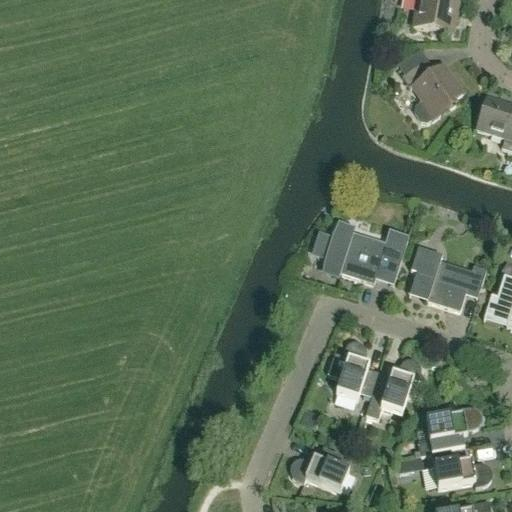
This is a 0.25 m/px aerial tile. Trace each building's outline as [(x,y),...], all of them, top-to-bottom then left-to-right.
[(452,38),(459,3),(449,1),(449,0),(418,0),(413,31),(452,38)] [(412,92),(421,106),(415,110),(413,116),(420,127),(426,128),(431,125),(432,125),(455,110),(452,106),(464,98),(444,69),(435,75),(427,64),(402,81),(410,93),(412,92)] [(511,155),(511,109),(487,101),(476,134),(504,143),(501,152),(511,155)] [(375,283),(393,289),(408,241),(389,235),(385,248),(335,233),(331,242),(326,240),(320,241),(317,246),(315,251),(315,257),(319,261),(324,263),(322,273),(373,289),(375,283)] [(477,303),(486,275),(473,270),(471,276),(440,266),(442,260),(418,253),(410,275),(416,277),(409,300),(459,317),(465,299),(477,303)] [(511,283),(503,280),(496,302),(491,300),(483,324),(511,333),(511,283)] [(371,402),(379,378),(362,373),(366,361),(366,355),(363,350),(358,347),(352,347),(347,349),(344,354),(342,362),(333,359),(326,379),(340,384),(335,399),(357,406),(359,398),(371,402)] [(423,388),(418,386),(420,379),(421,373),(418,368),(413,365),(407,364),(402,367),(399,372),(395,383),(379,378),(371,402),(365,420),(378,424),(381,414),(401,420),(408,400),(418,403),(423,388)] [(464,454),(461,437),(472,435),(478,432),(481,428),(482,422),(479,416),(474,413),(469,413),(461,414),(462,419),(425,426),(429,447),(418,449),(420,462),(431,460),(431,459),(439,458),(440,458),(464,454)] [(305,414),(300,428),(308,431),(313,417),(305,414)] [(385,452),(381,460),(388,463),(392,455),(385,452)] [(348,477),(341,474),(346,462),(323,453),(316,469),(305,465),(299,464),(294,466),(290,471),(289,477),(292,482),(296,485),(303,488),(305,484),(340,498),(348,477)] [(489,473),(484,469),(478,469),(467,471),(464,454),(440,458),(439,458),(431,459),(431,460),(437,494),(474,487),(475,492),(483,491),(488,489),(491,484),(492,478),(489,473)] [(409,464),(397,466),(399,477),(411,475),(409,464)]
